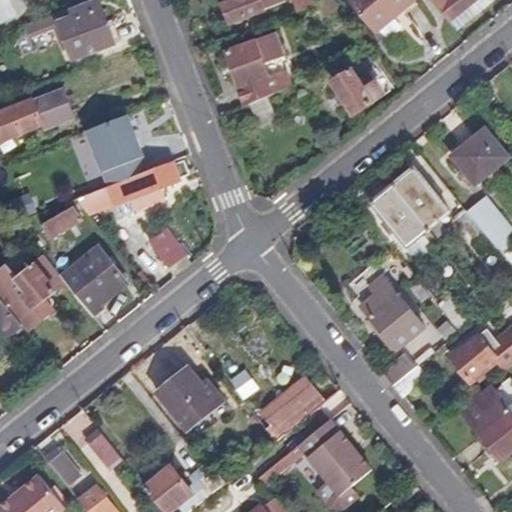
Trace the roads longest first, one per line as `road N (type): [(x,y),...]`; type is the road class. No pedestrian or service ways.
road 1 (residential): [(251,244),(459,511)]
road 2 (residential): [(251,244),(511,35)]
road 3 (residential): [(0,448),(251,244)]
road 4 (residential): [(154,0),(251,244)]
